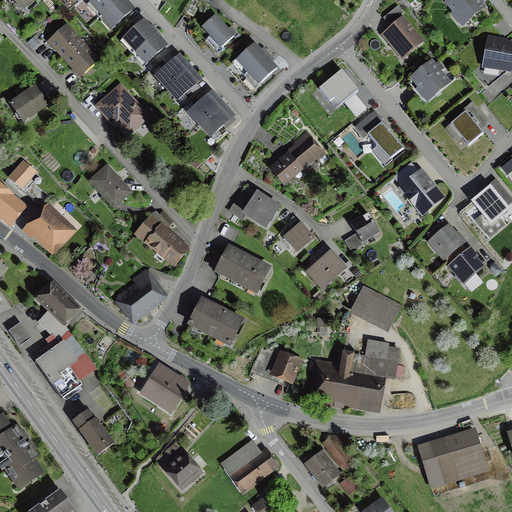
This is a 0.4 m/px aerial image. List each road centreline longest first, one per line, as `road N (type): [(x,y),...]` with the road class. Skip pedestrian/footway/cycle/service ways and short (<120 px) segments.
road 1 (residential): [(201,243),(0,24)]
road 2 (residential): [(511,137),(464,195),(339,44)]
road 3 (residential): [(262,400),(319,419),(402,424),(511,395)]
road 4 (residential): [(0,230),(148,343)]
road 5 (secondary): [(0,361),(108,511)]
road 6 (residential): [(255,121),(139,0)]
road 7 (residential): [(201,243),(255,121)]
road 8 (residential): [(328,511),(269,431),(262,400)]
road 9 (residential): [(148,343),(262,400)]
